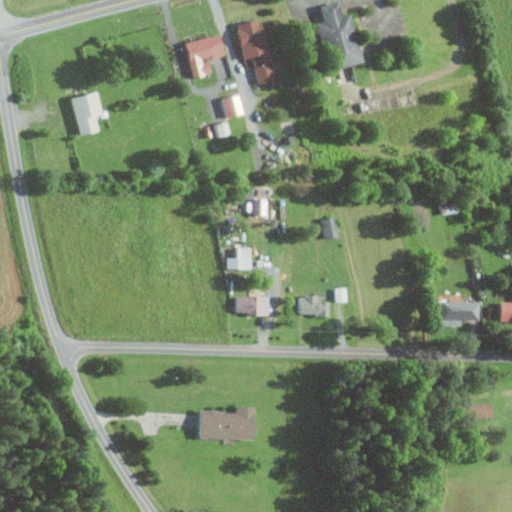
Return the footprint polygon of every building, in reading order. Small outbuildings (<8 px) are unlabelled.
[(335,0),(319,4),(323,19),(315,21),(328,68),(362,59),(349,12),(344,14),(340,0),(335,0)] [(236,22),(259,16),(275,77),(259,81),(252,56),(246,58),(236,22)] [(185,41),(193,77),(211,73),(208,59),(226,55),(220,33),(185,41)] [(79,134),(99,128),(95,117),(104,115),(97,88),(69,95),(79,134)] [(223,117),(240,113),(235,93),(219,97),(223,117)] [(213,122),(214,136),(227,134),(225,120),(213,122)] [(317,218),(321,238),(337,235),(332,215),(317,218)] [(233,247),(233,257),(224,257),(223,267),(246,268),(247,247),(233,247)] [(332,301),(344,301),(344,287),(332,287),(332,301)] [(270,295),(269,314),(249,314),(249,311),(236,311),(236,293),(270,295)] [(300,296),(300,312),(310,312),(310,315),(329,315),(330,300),(317,300),(317,293),(307,293),(307,296),(300,296)] [(479,299),(479,319),(441,319),(441,299),(479,299)] [(511,301),(501,301),(500,319),(511,319),(511,301)] [(493,401),(493,416),(451,417),(451,402),(493,401)] [(200,409),(219,409),(219,411),(236,411),(236,405),(254,405),(254,436),(200,436),(200,409)]
